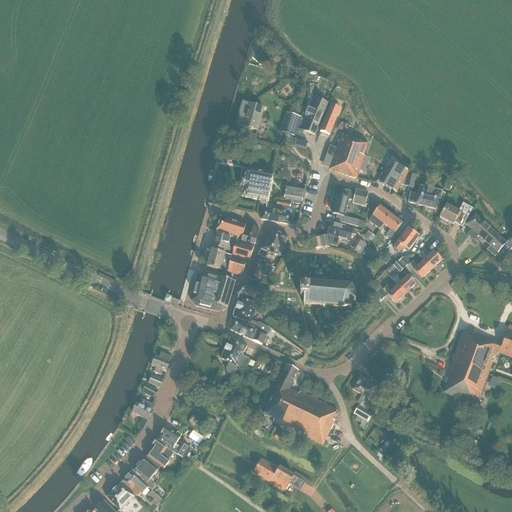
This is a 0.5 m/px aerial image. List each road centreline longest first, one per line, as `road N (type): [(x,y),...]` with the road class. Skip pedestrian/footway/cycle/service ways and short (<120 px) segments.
road 1 (residential): [(262,225),(289,231),(314,224),(333,176),(391,198),(442,233),(454,260),(385,334),(325,374),(224,332)]
road 2 (tertiary): [(75,511),(142,444),(193,317)]
road 3 (tertiary): [(193,317),(0,232)]
road 4 (residential): [(239,280),(195,266),(210,210),(262,225)]
